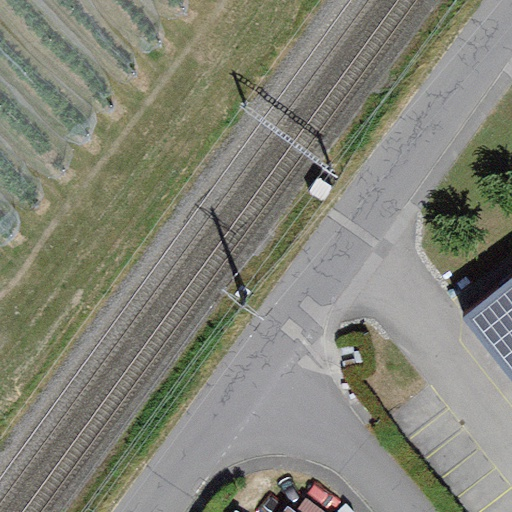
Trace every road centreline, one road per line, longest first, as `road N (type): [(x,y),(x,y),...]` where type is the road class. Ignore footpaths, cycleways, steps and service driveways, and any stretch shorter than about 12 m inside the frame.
road 1 (unclassified): [(252,372),(511,9)]
road 2 (residential): [(398,511),(319,415),(252,372)]
road 3 (unclassified): [(151,511),(252,372)]
